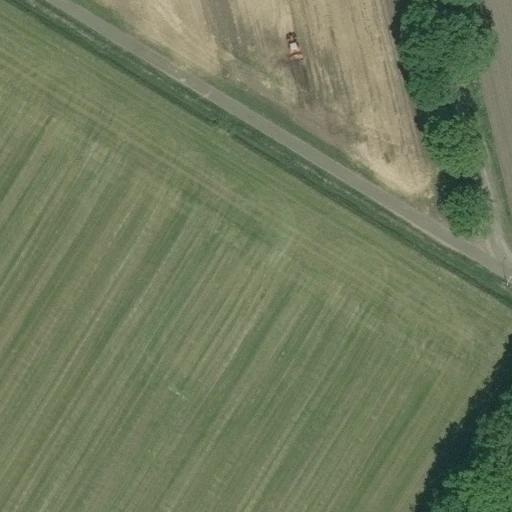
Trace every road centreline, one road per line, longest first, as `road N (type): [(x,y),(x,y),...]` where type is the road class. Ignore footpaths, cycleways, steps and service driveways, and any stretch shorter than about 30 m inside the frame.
road 1 (unclassified): [(494,266),(60,0)]
road 2 (unclassified): [(494,266),(436,0)]
